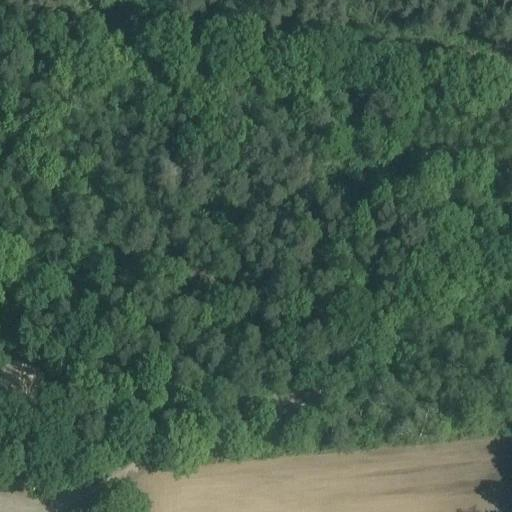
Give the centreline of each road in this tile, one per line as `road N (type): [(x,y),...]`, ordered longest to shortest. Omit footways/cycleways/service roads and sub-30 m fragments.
road 1 (track): [(511,75),(0,21)]
road 2 (track): [(124,511),(123,467),(174,441),(329,393),(382,362),(511,233)]
